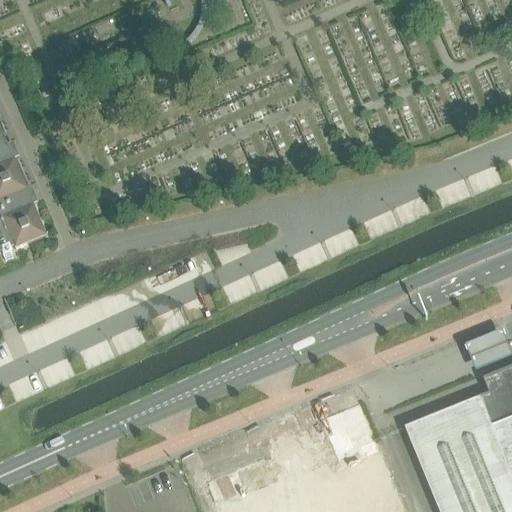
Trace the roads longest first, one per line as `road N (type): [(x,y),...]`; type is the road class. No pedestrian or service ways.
road 1 (secondary): [(0,477),(265,361)]
road 2 (secondary): [(511,239),(289,338),(265,361)]
road 3 (secondary): [(265,361),(298,359),(511,264)]
